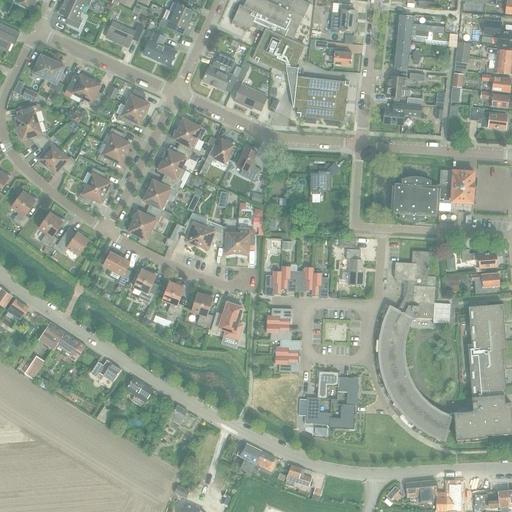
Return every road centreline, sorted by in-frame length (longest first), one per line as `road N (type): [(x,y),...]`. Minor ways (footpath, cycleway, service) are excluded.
road 1 (tertiary): [(371,475),(317,464),(240,431),(0,277)]
road 2 (residential): [(108,231),(16,164),(3,137),(1,104),(36,31)]
road 3 (residential): [(360,145),(278,137),(176,95)]
road 4 (residential): [(250,277),(245,287),(230,289),(108,231)]
road 5 (residential): [(176,95),(36,31)]
road 6 (residential): [(108,231),(176,95)]
road 7 (residential): [(511,154),(360,145)]
road 8 (residential): [(360,145),(375,0)]
road 9 (tertiary): [(371,475),(511,468)]
road 10 (residential): [(511,234),(381,228)]
